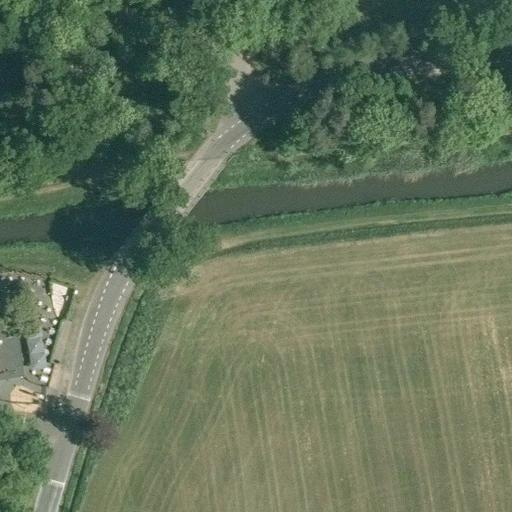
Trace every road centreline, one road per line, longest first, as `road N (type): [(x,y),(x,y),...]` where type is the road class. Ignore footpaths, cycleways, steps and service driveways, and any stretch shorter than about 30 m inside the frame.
road 1 (tertiary): [(67,433),(116,285),(211,158),(268,112)]
road 2 (tertiary): [(268,112),(386,64),(511,52)]
road 3 (unclassified): [(197,24),(65,11),(53,0)]
